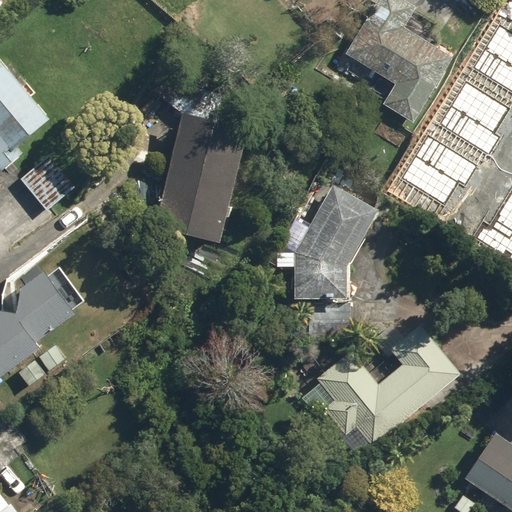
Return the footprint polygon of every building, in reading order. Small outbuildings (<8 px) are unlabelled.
[(398,0),(379,0),(345,55),(395,86),(383,105),(412,123),(452,59),(403,28),(415,10),(398,0)] [(498,3),(494,0),(469,0),(485,16),(498,3)] [(0,170),(2,172),(25,153),(18,146),(49,120),(0,62),(0,170)] [(194,88),(168,74),(153,94),(181,115),(153,229),(218,245),(247,131),(216,123),(223,95),(194,88)] [(511,130),(457,97),(424,149),(511,203),(511,130)] [(49,157),(21,180),(47,212),(76,189),(49,157)] [(378,211),(332,186),(295,254),(294,300),(346,301),(346,269),(378,211)] [(0,378),(39,350),(35,345),(74,316),(43,274),(19,291),(15,315),(0,312),(0,378)] [(342,439),(360,460),(460,375),(418,326),(389,351),(402,367),(379,386),(349,352),(315,381),(318,384),(301,399),(319,420),(327,414),(346,436),(342,439)] [(55,344),(18,372),(30,388),(67,360),(55,344)] [(313,352),(291,372),(303,384),(324,365),(313,352)] [(511,511),(511,445),(496,435),(465,479),(511,511)] [(473,511),(479,503),(460,491),(449,508),(455,511),(473,511)] [(0,511),(1,511),(9,507),(0,496),(0,511)]
